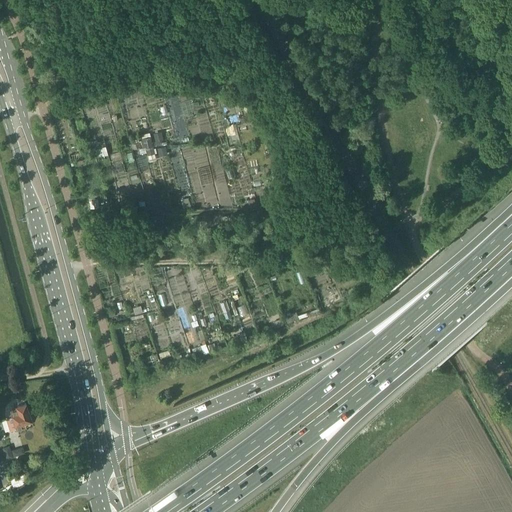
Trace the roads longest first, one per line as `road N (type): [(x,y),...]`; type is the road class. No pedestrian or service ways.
road 1 (motorway): [(490,249),(279,427),(162,511)]
road 2 (secondary): [(104,414),(0,34)]
road 3 (motorway): [(490,249),(451,264),(312,364),(152,432)]
road 4 (secondary): [(0,96),(87,429)]
road 5 (motorway): [(205,511),(381,376)]
road 6 (motorway): [(381,376),(511,263)]
road 7 (motorway): [(275,511),(381,376)]
